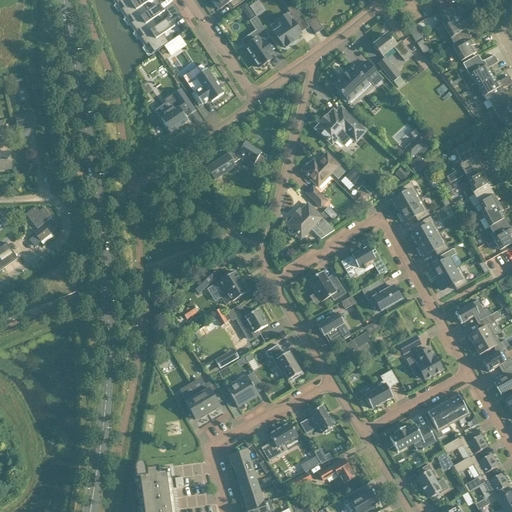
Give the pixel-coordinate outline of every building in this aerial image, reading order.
[(115,0),(117,3),(120,2),(124,8),(121,9),(135,0),(115,0)] [(151,0),(135,0),(121,9),(127,17),(129,16),(133,22),(131,23),(159,4),(148,12),(144,5),(151,0)] [(244,1),(243,0),(212,0),(213,0),(212,1),(216,8),(217,7),(219,10),(229,3),(233,9),(244,1)] [(282,27),(274,32),(274,33),(283,47),(284,46),(285,48),(294,42),(293,41),(301,35),(294,24),(303,18),(290,0),(281,0),(290,13),(291,15),(288,17),(279,22),(282,27)] [(164,12),(159,4),(131,23),(137,31),(139,30),(143,36),(140,37),(141,37),(169,18),(158,26),(153,19),(164,12)] [(247,4),(241,9),(248,19),(254,14),(247,4)] [(437,30),(444,26),(445,28),(462,18),(462,19),(468,16),(465,12),(460,15),(455,6),(452,8),(451,7),(449,8),(450,9),(436,17),(439,23),(434,26),(437,30)] [(439,33),(446,30),(451,39),(466,30),(462,23),(470,19),(468,16),(462,19),(462,18),(445,28),(444,26),(437,30),(439,33)] [(256,30),(258,33),(264,29),(256,17),(250,21),(256,30)] [(174,27),(169,18),(141,37),(146,46),(148,44),(154,53),(169,43),(163,34),(174,27)] [(308,22),(310,26),(316,34),(322,29),(315,18),(308,22)] [(418,27),(408,32),(414,42),(423,37),(418,27)] [(454,45),(446,49),(446,50),(448,53),(454,49),(455,51),(470,42),(471,44),(478,39),(476,35),(470,38),(466,30),(451,39),(454,45)] [(398,45),(397,44),(396,45),(387,34),(374,45),(378,50),(377,51),(378,52),(379,51),(383,56),(393,48),(404,62),(412,55),(409,52),(402,42),(398,45)] [(261,36),(245,47),(252,57),(252,58),(253,60),(253,59),(259,68),(271,60),(268,55),(273,53),(265,42),(261,36)] [(454,49),(448,53),(449,54),(450,56),(456,53),(461,62),(467,58),(476,53),(472,47),(480,42),(478,39),(471,44),(470,42),(455,51),(454,49)] [(422,54),(416,58),(424,69),(430,66),(422,54)] [(463,64),(468,74),(465,76),(467,79),(470,77),(469,76),(486,66),(488,69),(498,63),(494,56),(481,63),(478,56),(463,64)] [(393,83),(393,82),(400,77),(400,76),(385,58),(378,64),(393,83)] [(349,101),(356,95),(362,89),(369,82),(374,87),(382,79),(366,62),(357,70),(354,67),(347,73),(346,73),(340,78),(341,79),(334,86),(338,91),(337,93),(346,102),(347,101),(348,102),(349,101)] [(206,103),(210,100),(212,102),(224,94),(215,81),(208,72),(207,70),(206,70),(205,69),(202,64),(197,68),(201,74),(195,78),(197,80),(189,85),(188,85),(193,92),(191,94),(199,106),(201,104),(202,105),(205,103),(206,103)] [(465,76),(462,77),(463,80),(466,84),(474,79),(478,86),(493,78),(488,69),(486,66),(469,76),(470,77),(467,79),(465,76)] [(477,97),(465,103),(468,106),(475,102),(478,101),(476,99),(478,98),(480,97),(482,100),(485,98),(484,97),(501,88),(502,90),(511,84),(511,82),(509,77),(496,84),(493,78),(478,86),(481,91),(476,94),(477,97)] [(26,87),(17,89),(20,103),(28,101),(26,87)] [(478,98),(476,99),(478,101),(480,105),(484,104),(489,100),(493,107),(507,99),(502,90),(501,88),(484,97),(485,98),(482,100),(480,97),(478,98)] [(188,121),(184,116),(194,109),(181,89),(173,95),(174,97),(170,100),(174,107),(159,117),(170,133),(188,121)] [(498,116),(495,118),(496,121),(500,119),(499,118),(511,110),(511,103),(511,105),(507,99),(493,107),(498,116)] [(333,111),(327,117),(326,116),(320,122),(321,123),(315,129),(332,145),(337,139),(342,144),(349,137),(355,142),(366,132),(341,108),(336,113),(333,111)] [(496,121),(495,118),(491,120),(494,126),(503,121),(507,128),(511,124),(511,110),(499,118),(500,119),(496,121)] [(19,130),(35,126),(32,115),(16,119),(19,130)] [(427,143),(420,136),(403,151),(410,159),(427,143)] [(0,170),(11,169),(9,152),(0,153),(0,147),(1,147),(0,139),(0,170)] [(261,153),(245,142),(239,151),(237,149),(228,154),(207,168),(215,180),(236,166),(234,163),(241,159),(253,167),(253,166),(259,170),(260,168),(263,168),(267,162),(266,159),(267,157),(261,153)] [(454,168),(456,172),(463,168),(464,169),(480,160),(480,161),(485,158),(485,157),(483,155),(478,158),(473,149),(472,149),(468,143),(456,150),(459,157),(458,157),(462,164),(454,168)] [(318,187),(332,174),(338,180),(345,172),(327,154),(317,164),(314,160),(312,163),(309,163),(307,164),(306,165),(305,167),(305,169),(302,172),(306,175),(306,176),(307,177),(308,177),(318,187)] [(466,175),(469,180),(484,172),(480,166),(491,160),(489,155),(485,157),(485,158),(480,161),(480,160),(464,169),(463,168),(456,172),(447,176),(451,183),(466,175)] [(421,158),(409,164),(415,174),(427,168),(421,158)] [(198,161),(188,167),(192,173),(202,167),(201,165),(198,161)] [(402,166),(395,174),(403,181),(410,174),(402,166)] [(430,168),(424,172),(427,177),(433,173),(430,168)] [(357,190),(362,186),(370,194),(374,190),(353,169),(345,178),(357,190)] [(488,181),(487,179),(484,172),(469,180),(473,187),(465,191),(467,195),(474,191),(475,192),(490,183),(491,185),(496,182),(495,180),(499,178),(497,174),(493,176),(494,178),(488,181)] [(469,198),(475,194),(480,203),(494,195),(490,189),(502,183),(499,178),(495,180),(496,182),(491,185),(490,183),(475,192),(474,191),(467,195),(469,198)] [(391,201),(398,212),(420,199),(411,183),(399,189),(402,195),(391,201)] [(447,183),(441,186),(445,193),(451,190),(447,183)] [(306,194),(321,208),(327,201),(313,187),(306,194)] [(357,193),(355,197),(356,200),(362,203),(365,201),(367,197),(366,195),(360,192),(357,193)] [(476,214),(474,215),(476,218),(476,219),(478,217),(484,214),(485,215),(500,206),(501,208),(506,205),(504,201),(499,204),(494,195),(480,203),(484,209),(476,214)] [(429,215),(420,199),(398,212),(399,214),(397,215),(401,222),(403,221),(404,223),(415,216),(418,222),(429,215)] [(301,239),(302,239),(314,226),(325,237),(334,231),(308,204),(301,211),(299,209),(292,216),(294,218),(287,225),(290,228),(289,230),(288,231),(289,233),(290,235),(292,235),(294,235),(296,234),(297,235),(301,239)] [(478,217),(476,219),(478,222),(480,221),(481,220),(486,217),(491,226),(504,219),(501,213),(508,208),(506,205),(501,208),(500,206),(485,215),(484,214),(478,217)] [(411,235),(417,246),(440,233),(430,217),(419,223),(422,229),(411,235)] [(495,232),(484,238),(487,243),(490,242),(489,241),(492,239),(493,240),(510,230),(511,232),(511,230),(511,225),(509,227),(504,219),(491,226),(495,232)] [(45,227),(35,235),(40,241),(41,242),(54,231),(55,230),(50,224),(49,223),(45,227)] [(490,242),(487,243),(488,245),(495,242),(500,251),(511,244),(511,237),(511,236),(511,235),(511,230),(511,232),(510,230),(493,240),(492,239),(489,241),(490,242)] [(440,233),(417,246),(418,248),(416,249),(420,256),(422,255),(423,257),(434,251),(437,256),(449,249),(440,233)] [(6,243),(0,246),(0,261),(5,268),(18,259),(6,243)] [(373,265),(375,267),(379,275),(387,271),(376,252),(373,254),(368,247),(351,257),(354,262),(344,268),(350,279),(357,275),(354,271),(363,266),(365,269),(373,265)] [(430,269),(436,280),(459,267),(457,268),(451,258),(443,262),(430,269)] [(468,284),(459,267),(436,280),(442,291),(453,285),(456,290),(468,284)] [(217,276),(211,269),(193,287),(199,293),(217,276)] [(221,298),(222,297),(227,304),(226,305),(232,302),(248,293),(235,272),(220,282),(214,286),(221,298)] [(308,282),(321,301),(322,302),(331,296),(334,301),(345,293),(333,275),(328,279),(323,272),(308,282)] [(393,286),(388,289),(386,286),(382,279),(362,291),(368,302),(373,299),(381,312),(401,300),(398,294),(399,293),(396,287),(394,288),(393,286)] [(352,297),(341,303),(345,310),(356,304),(352,297)] [(478,301),(470,305),(470,304),(464,307),(464,308),(455,314),(459,320),(458,320),(459,321),(459,320),(460,322),(460,323),(461,324),(476,316),(480,322),(488,317),(490,316),(487,309),(483,311),(478,301)] [(193,305),(182,312),(187,319),(198,313),(193,305)] [(205,326),(200,329),(200,330),(200,329),(204,335),(203,336),(204,336),(211,332),(210,332),(208,328),(212,326),(214,330),(216,332),(219,330),(234,322),(232,319),(236,317),(238,319),(249,339),(259,334),(260,333),(260,332),(259,333),(258,331),(267,326),(264,321),(262,318),(262,317),(258,310),(245,317),(244,316),(246,315),(240,305),(227,313),(224,315),(217,319),(205,326)] [(217,319),(224,315),(221,311),(214,315),(217,319)] [(476,332),(468,336),(473,346),(494,334),(489,325),(495,322),(500,319),(496,312),(490,316),(488,317),(480,322),(483,328),(481,329),(478,330),(478,331),(476,332),(476,331),(475,332),(476,332)] [(337,313),(317,325),(322,334),(324,337),(327,335),(334,346),(333,346),(344,340),(351,336),(344,325),(337,313)] [(370,336),(376,333),(375,332),(379,330),(375,323),(372,325),(371,325),(365,328),(370,336)] [(366,334),(363,335),(343,347),(349,358),(347,358),(351,365),(355,363),(356,362),(362,358),(359,354),(368,348),(365,344),(370,340),(366,334)] [(487,352),(487,351),(489,350),(489,351),(490,350),(500,344),(494,334),(473,346),(479,356),(487,352)] [(416,336),(398,346),(404,355),(421,345),(416,336)] [(278,345),(265,353),(269,359),(272,357),(282,375),(285,374),(288,380),(288,381),(291,379),(292,381),(299,377),(298,375),(301,373),(300,373),(296,365),(294,360),(293,361),(289,353),(283,356),(281,352),(282,351),(278,345)] [(415,356),(420,366),(418,367),(418,369),(414,371),(418,379),(423,377),(425,380),(442,370),(435,357),(434,357),(429,348),(415,356)] [(491,372),(491,371),(493,370),(493,371),(494,370),(502,365),(506,371),(511,367),(511,358),(509,360),(503,350),(482,362),(489,373),(491,372)] [(229,352),(215,360),(220,369),(234,361),(229,352)] [(251,354),(245,358),(248,363),(254,360),(251,354)] [(247,363),(243,357),(236,361),(239,367),(247,363)] [(219,371),(217,367),(206,373),(208,377),(219,371)] [(227,367),(218,372),(222,378),(231,373),(227,367)] [(370,406),(372,409),(393,397),(388,389),(398,383),(391,371),(380,377),(383,382),(377,385),(379,388),(364,396),(366,399),(364,400),(368,407),(370,406)] [(246,377),(236,383),(247,402),(257,396),(258,396),(257,394),(252,386),(258,382),(253,373),(246,377)] [(496,386),(496,387),(497,387),(498,388),(497,389),(498,389),(502,395),(511,389),(511,375),(495,385),(496,386)] [(215,411),(215,410),(214,409),(219,406),(213,396),(219,392),(212,380),(206,384),(194,391),(208,415),(215,411)] [(247,402),(236,383),(227,389),(220,393),(225,402),(231,398),(234,403),(237,408),(238,408),(238,407),(247,402)] [(208,415),(194,391),(184,397),(176,401),(183,413),(189,410),(194,418),(195,420),(200,417),(201,419),(208,415)] [(449,402),(459,420),(470,414),(466,406),(464,407),(458,396),(457,397),(458,397),(449,402)] [(449,402),(438,408),(449,426),(459,420),(449,402)] [(334,427),(333,425),(335,424),(331,418),(330,419),(322,406),(310,413),(312,417),(307,421),(307,420),(300,424),(306,435),(313,431),(318,427),(322,434),(325,432),(326,434),(332,431),(331,429),(334,427)] [(440,432),(449,426),(438,408),(428,414),(428,413),(427,414),(432,423),(430,424),(436,436),(438,439),(442,436),(440,432)] [(269,462),(277,458),(277,457),(287,451),(283,445),(298,437),(290,423),(287,424),(287,423),(281,426),(282,427),(269,435),(273,442),(269,445),(269,444),(261,449),(269,462)] [(413,444),(414,446),(426,439),(429,444),(435,440),(428,427),(418,433),(414,425),(405,430),(404,428),(394,433),(395,436),(390,439),(398,453),(413,444)] [(469,458),(474,455),(487,447),(480,435),(466,443),(463,436),(460,438),(456,440),(446,445),(443,447),(445,452),(447,455),(462,446),(469,458)] [(320,449),(314,453),(317,457),(321,464),(328,461),(332,459),(329,454),(324,456),(320,449)] [(233,468),(234,467),(250,462),(246,451),(229,457),(233,468)] [(445,452),(436,457),(440,464),(449,459),(445,452)] [(473,465),(480,477),(484,474),(498,466),(491,454),(477,462),(474,455),(469,458),(453,467),(458,474),(473,465)] [(316,456),(300,466),(305,473),(320,464),(316,456)] [(354,478),(350,470),(351,470),(345,459),(319,474),(322,480),(335,473),(338,477),(339,477),(343,484),(347,482),(348,482),(354,478)] [(234,467),(237,477),(253,472),(250,462),(234,467)] [(175,511),(169,467),(147,470),(146,467),(146,466),(145,465),(144,464),(143,464),(142,463),(140,463),(139,463),(138,464),(137,464),(136,465),(136,466),(135,467),(135,468),(135,469),(136,478),(140,511),(175,511)] [(429,498),(440,492),(441,494),(449,489),(443,479),(436,483),(429,472),(432,470),(429,464),(418,471),(421,476),(417,478),(422,487),(421,487),(424,492),(425,492),(429,498)] [(241,487),(256,482),(253,472),(237,477),(241,487)] [(312,480),(308,473),(286,486),(290,493),(289,491),(294,489),(295,490),(312,480)] [(488,481),(484,474),(480,477),(464,486),(469,493),(484,484),(491,496),(509,486),(502,473),(488,481)] [(175,478),(175,479),(176,488),(184,487),(183,478),(183,477),(175,478)] [(241,487),(244,498),(260,493),(256,482),(241,487)] [(356,490),(343,499),(345,503),(346,504),(348,502),(347,502),(348,501),(350,503),(355,511),(354,511),(366,511),(375,507),(376,508),(377,507),(377,506),(379,505),(378,503),(379,502),(375,496),(374,497),(370,490),(369,491),(360,497),(356,490)] [(247,508),(263,503),(260,493),(244,498),(247,508)] [(511,511),(511,494),(511,493),(500,499),(505,508),(503,509),(505,511),(511,511)] [(300,510),(301,511),(315,511),(317,511),(308,498),(300,504),(303,508),(300,510)] [(479,511),(490,504),(486,499),(475,505),(479,511)] [(265,511),(263,503),(247,508),(246,508),(246,511),(265,511)]
